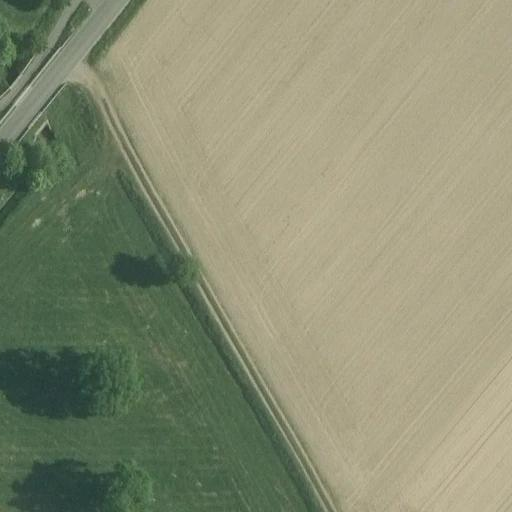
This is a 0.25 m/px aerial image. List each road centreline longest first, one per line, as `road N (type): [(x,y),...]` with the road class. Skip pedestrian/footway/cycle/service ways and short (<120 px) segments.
road 1 (track): [(70,62),(334,511)]
road 2 (tertiary): [(0,149),(120,0)]
